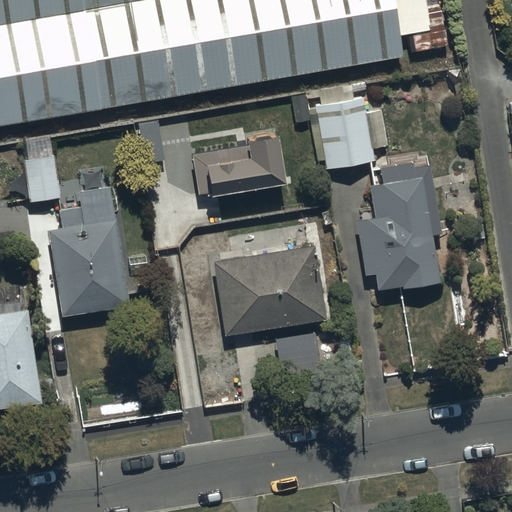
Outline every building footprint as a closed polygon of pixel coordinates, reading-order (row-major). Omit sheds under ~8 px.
[(0,0),(0,130),(404,59),(392,0),(0,0)] [(447,49),(439,4),(408,10),(416,55),(447,49)] [(322,174),(326,173),(374,165),(372,153),(388,151),(381,113),(366,115),(364,102),(353,104),(351,95),(344,96),(342,86),(307,92),(322,174)] [(165,162),(159,122),(139,125),(145,165),(165,162)] [(286,188),(278,140),(191,154),(199,202),(286,188)] [(56,158),(22,162),(28,204),(61,199),(56,158)] [(387,163),(388,170),(369,173),(372,187),(369,188),(374,213),(367,214),(369,224),(356,226),(364,273),(373,271),(378,297),(440,286),(421,182),(415,183),(411,159),(387,163)] [(85,228),(48,234),(63,322),(129,311),(109,191),(80,196),(85,228)] [(314,248),(213,264),(225,339),(326,323),(314,248)] [(24,299),(0,301),(0,414),(41,410),(30,311),(25,312),(24,299)] [(224,377),(215,331),(172,338),(180,385),(224,377)]
